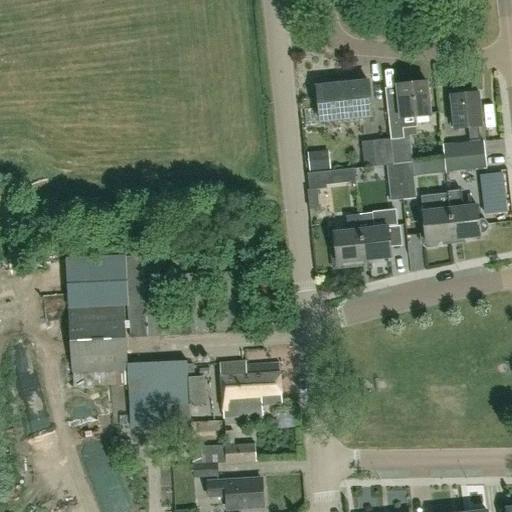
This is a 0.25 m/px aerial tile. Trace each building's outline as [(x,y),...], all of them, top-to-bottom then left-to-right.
[(360,118),(373,117),(369,82),(318,88),(321,122),(333,121),(333,126),(360,123),(360,118)] [(400,109),(389,110),(388,110),(391,141),(404,139),(403,128),(417,127),(416,117),(431,116),(427,82),(397,85),(400,109)] [(443,147),(444,160),(485,156),(484,143),(482,143),(480,127),(484,126),(480,93),(451,97),(455,130),(469,128),(471,144),(443,147)] [(386,166),(393,165),(390,139),(362,143),(364,168),(386,166)] [(445,172),(475,169),(486,168),(485,156),(444,160),(445,172)] [(404,200),(416,199),(412,163),(400,164),(404,200)] [(400,164),(393,165),(386,166),(390,202),(404,200),(400,164)] [(325,172),(326,185),(356,182),(354,169),(325,172)] [(465,208),(463,191),(449,193),(451,205),(450,205),(454,241),(482,237),(482,234),(485,233),(488,231),(489,228),(489,225),(487,222),(483,220),(480,221),(478,206),(465,208)] [(450,205),(449,205),(447,194),(422,198),(426,230),(422,236),(423,245),(428,249),(437,248),(442,242),(454,241),(450,205)] [(388,227),(374,228),(372,213),(360,215),(364,261),(391,258),(388,227)] [(346,216),(348,231),(334,233),(336,250),(331,250),(333,269),(352,267),(351,263),(364,261),(360,215),(346,216)] [(124,305),(123,291),(127,291),(130,339),(255,331),(251,271),(234,272),(234,258),(202,260),(201,253),(191,254),(190,247),(169,248),(169,255),(125,258),(109,259),(47,262),(48,289),(115,285),(116,291),(66,293),(68,308),(71,373),(73,373),(73,388),(97,387),(116,386),(115,371),(127,371),(124,305)] [(15,344),(33,424),(49,420),(38,366),(39,366),(33,340),(15,344)] [(246,365),(245,361),(219,364),(224,418),(264,414),(263,404),(283,403),(280,362),(246,365)] [(226,463),(256,461),(255,444),(225,445),(192,447),(192,465),(185,465),(185,466),(175,466),(175,467),(168,467),(168,469),(166,469),(166,477),(176,480),(186,480),(186,478),(194,478),(218,476),(217,464),(226,463)] [(72,467),(42,471),(44,482),(73,478),(72,467)] [(227,509),(263,507),(261,479),(208,482),(208,497),(226,496),(227,509)]
